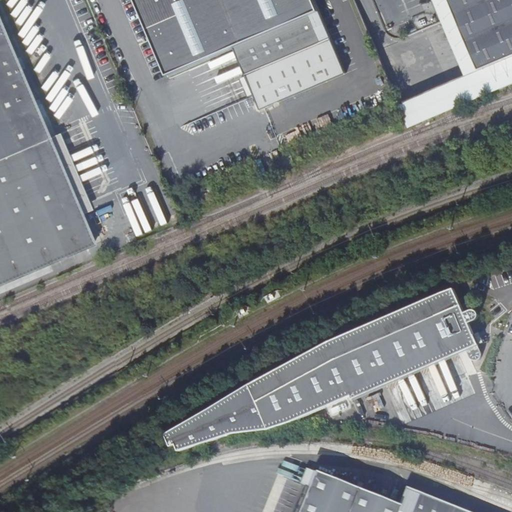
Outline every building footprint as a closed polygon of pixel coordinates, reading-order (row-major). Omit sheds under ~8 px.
[(133,0),(166,78),(232,50),(237,48),(248,74),(243,77),(244,79),(252,97),(258,112),(344,76),(311,0),(133,0)] [(478,72),(511,58),(511,0),(430,0),(465,79),(479,73),(478,72)] [(0,286),(94,247),(81,216),(50,139),(0,16),(0,286)] [(232,50),(243,77),(248,74),(237,48),(232,50)] [(511,58),(478,72),(479,73),(465,79),(399,107),(401,114),(408,130),(457,109),(511,82),(511,58)] [(246,99),(252,97),(244,79),(239,81),(246,99)] [(511,82),(457,109),(408,130),(409,132),(511,86),(511,82)] [(50,139),(81,216),(92,212),(60,135),(50,139)] [(484,355),(481,346),(471,324),(479,321),(481,316),(479,312),(473,311),(466,314),(456,292),(331,344),(171,435),(173,446),(178,445),(181,451),(234,435),(266,431),(354,397),(355,400),(468,352),(472,359),(476,362),(481,360),(484,355)] [(461,511),(406,490),(399,508),(314,474),(299,511),(461,511)]
